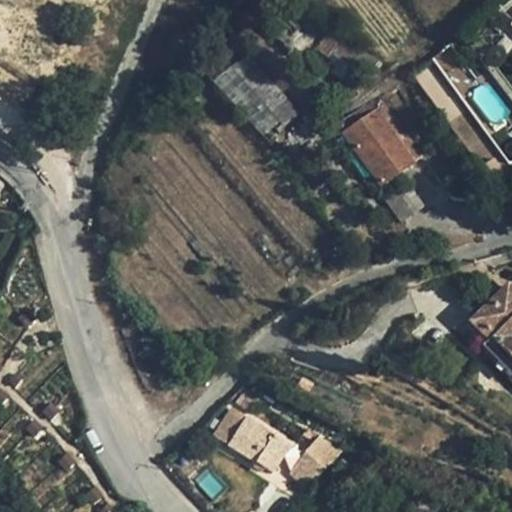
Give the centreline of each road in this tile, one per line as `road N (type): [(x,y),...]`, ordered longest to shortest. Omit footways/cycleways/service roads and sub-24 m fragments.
road 1 (residential): [(124,461),(331,293),(410,259),(511,236)]
road 2 (residential): [(124,461),(82,343),(56,216)]
road 3 (residential): [(56,216),(78,186),(160,0)]
